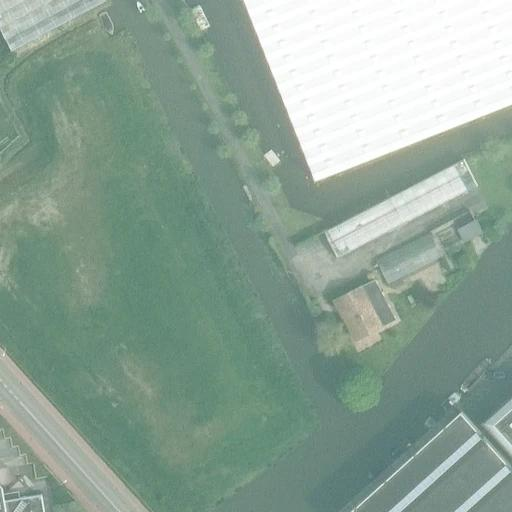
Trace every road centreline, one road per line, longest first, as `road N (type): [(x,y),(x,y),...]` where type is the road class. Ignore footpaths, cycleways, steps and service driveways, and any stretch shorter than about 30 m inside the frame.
road 1 (unclassified): [(316,300),(155,0)]
road 2 (secondary): [(119,511),(0,382)]
